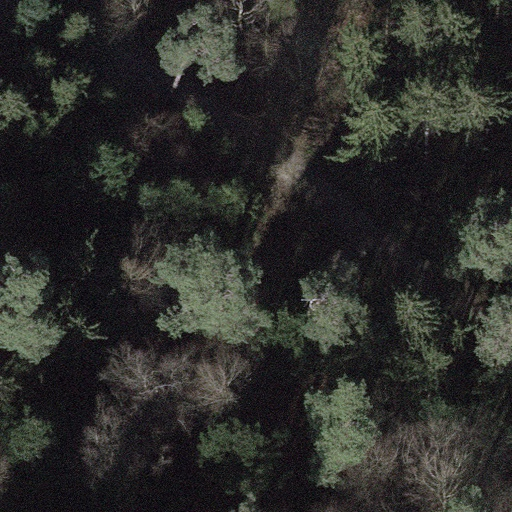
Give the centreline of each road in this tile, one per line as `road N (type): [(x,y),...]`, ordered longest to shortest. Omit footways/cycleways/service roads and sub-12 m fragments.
road 1 (track): [(496,348),(324,182),(201,108),(0,11)]
road 2 (track): [(496,348),(0,285)]
